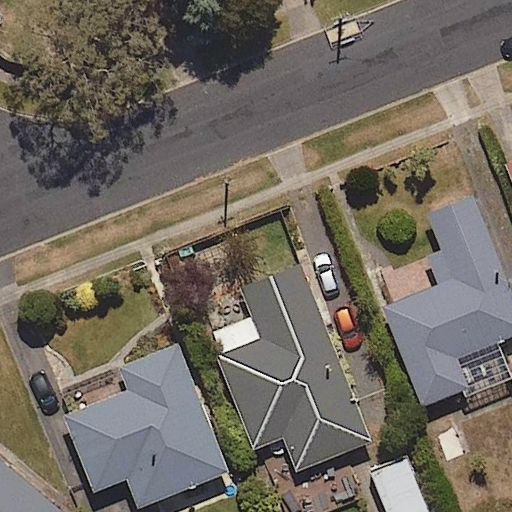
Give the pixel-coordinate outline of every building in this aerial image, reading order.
[(450,287),(389,311),(426,403),(464,388),(468,398),(511,380),(498,345),(511,339),(511,284),(478,199),(424,220),(450,287)] [(375,445),(307,266),(245,289),(256,319),(213,335),(258,451),(289,439),(302,473),(375,445)] [(141,510),(230,472),(178,349),(120,373),(128,392),(68,417),(100,493),(129,480),(141,510)] [(433,511),(410,455),(370,472),(386,511),(433,511)] [(60,511),(0,459),(0,511),(60,511)]
